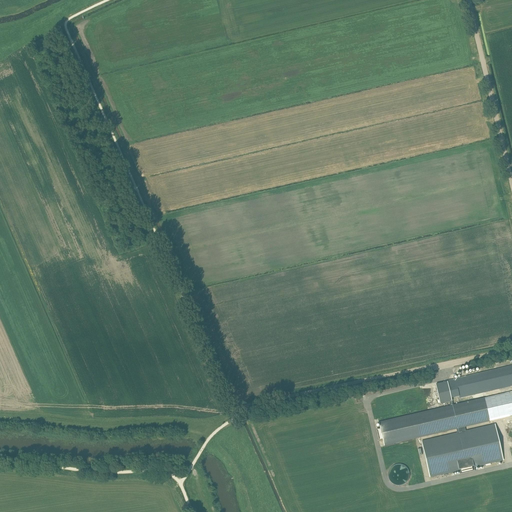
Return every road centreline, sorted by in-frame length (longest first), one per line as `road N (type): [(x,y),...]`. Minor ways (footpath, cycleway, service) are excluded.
road 1 (unclassified): [(233,411),(511,348)]
road 2 (unclassified): [(511,190),(467,0)]
